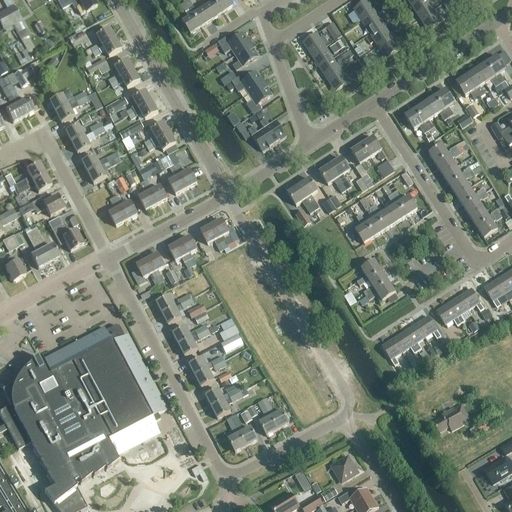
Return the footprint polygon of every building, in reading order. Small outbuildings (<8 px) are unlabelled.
[(62,0),(57,3),(60,8),(62,11),(72,5),(75,10),(76,9),(81,16),(86,13),(86,14),(97,8),(92,0),(62,0)] [(210,6),(204,10),(212,23),(223,16),(214,3),(212,0),(206,0),(207,1),(210,6)] [(218,0),(212,0),(214,3),(223,16),(233,9),(227,0),(219,0),(218,0)] [(405,0),(411,9),(424,0),(405,0)] [(425,0),(424,0),(411,9),(419,21),(433,12),(425,0)] [(453,18),(460,12),(451,1),(444,7),(453,18)] [(185,5),(190,12),(195,9),(190,2),(185,5)] [(375,15),(367,3),(353,12),(361,24),(375,15)] [(187,14),(190,19),(182,24),(191,37),(201,30),(193,17),(190,12),(185,5),(181,7),(186,15),(187,14)] [(5,14),(12,25),(17,34),(25,30),(20,21),(13,9),(5,14)] [(195,9),(190,12),(193,17),(201,30),(212,23),(204,10),(198,14),(195,9)] [(419,21),(427,33),(441,24),(433,12),(419,21)] [(12,25),(5,14),(0,16),(0,25),(2,30),(12,25)] [(361,24),(369,36),(383,27),(375,15),(361,24)] [(341,37),(333,25),(326,30),(334,42),(341,37)] [(383,27),(369,36),(377,48),(391,39),(383,27)] [(110,31),(97,38),(103,48),(116,41),(110,31)] [(235,58),(252,47),(248,41),(247,42),(243,35),(227,46),(221,50),(225,56),(231,52),(235,58)] [(303,45),(311,57),(324,49),(316,36),(303,45)] [(377,48),(385,61),(399,52),(391,39),(377,48)] [(330,47),(334,54),(345,47),(341,40),(330,47)] [(122,51),(116,41),(103,48),(99,51),(93,54),(96,59),(106,54),(109,59),(122,51)] [(13,45),(9,48),(11,51),(12,51),(14,55),(18,53),(15,48),(15,49),(13,45)] [(214,47),(209,51),(213,57),(219,54),(214,47)] [(252,47),(235,58),(239,63),(232,68),(236,73),(243,69),(259,59),(254,53),(255,52),(252,47)] [(360,48),(355,51),(358,57),(363,53),(360,48)] [(324,49),(311,57),(319,69),(332,61),(324,49)] [(26,60),(20,63),(22,67),(33,60),(27,51),(22,53),(26,60)] [(353,57),(349,52),(336,61),(339,67),(353,57)] [(50,65),(56,68),(59,61),(52,58),(50,65)] [(496,58),(486,65),(500,86),(505,83),(500,76),(506,73),(496,58)] [(102,77),(111,72),(105,61),(88,71),(91,77),(99,72),(102,77)] [(319,69),(327,81),(340,73),(332,61),(319,69)] [(109,82),(111,85),(134,72),(128,62),(115,69),(119,75),(115,78),(115,79),(109,82)] [(476,72),(485,86),(491,82),(495,90),(500,86),(486,65),(476,72)] [(12,75),(3,80),(7,88),(13,99),(18,97),(13,87),(18,84),(21,89),(29,85),(25,79),(34,75),(31,70),(30,68),(29,68),(14,77),(12,75)] [(113,90),(124,84),(127,90),(140,83),(134,72),(111,85),(113,90)] [(480,100),(481,99),(485,97),(480,89),(485,86),(476,72),(466,78),(480,100)] [(340,73),(327,81),(335,94),(348,85),(340,73)] [(249,97),(265,86),(262,80),(261,81),(257,74),(241,85),(235,89),(238,95),(245,91),(249,97)] [(466,78),(456,85),(465,99),(471,96),(475,103),(480,100),(466,78)] [(265,86),(249,97),(253,102),(246,107),(250,112),(256,108),(272,98),(268,92),(269,91),(265,86)] [(500,86),(495,90),(499,95),(503,91),(500,86)] [(7,88),(3,91),(9,101),(13,99),(7,88)] [(445,92),(435,99),(449,120),(454,117),(449,110),(454,106),(445,92)] [(89,97),(96,111),(103,108),(96,93),(89,97)] [(77,104),(88,98),(86,94),(74,100),(77,104)] [(127,113),(129,117),(152,104),(146,94),(133,101),(137,107),(132,109),(133,110),(127,113)] [(18,97),(13,99),(16,106),(23,119),(34,113),(27,100),(21,103),(18,97)] [(50,104),(56,115),(69,108),(77,104),(74,100),(67,104),(63,97),(50,104)] [(88,98),(77,104),(79,109),(90,103),(88,98)] [(13,99),(9,101),(13,108),(6,112),(13,125),(23,119),(16,106),(13,99)] [(425,105),(434,120),(439,116),(444,123),(449,120),(435,99),(425,105)] [(127,106),(124,100),(108,110),(111,115),(127,106)] [(490,112),(498,107),(494,101),(487,106),(490,112)] [(69,108),(56,115),(62,126),(75,119),(72,113),(79,109),(77,104),(69,108)] [(152,104),(129,117),(132,122),(142,116),(145,122),(158,114),(152,104)] [(429,123),(434,120),(425,105),(415,112),(429,133),(434,130),(429,123)] [(478,117),(472,107),(466,111),(473,120),(478,117)] [(424,136),(429,133),(415,112),(405,119),(414,133),(419,129),(424,136)] [(261,113),(256,116),(259,121),(264,118),(261,113)] [(228,117),(234,126),(239,123),(233,114),(228,117)] [(89,117),(81,121),(84,127),(92,123),(89,117)] [(468,117),(464,120),(468,126),(472,124),(468,117)] [(504,142),(511,136),(511,117),(507,121),(511,128),(502,134),(498,126),(491,130),(499,142),(503,140),(504,142)] [(260,124),(264,131),(275,148),(280,144),(280,143),(286,139),(276,123),(270,127),(266,121),(260,124)] [(123,142),(133,136),(144,130),(141,123),(130,129),(119,134),(123,142)] [(91,130),(93,134),(103,128),(101,124),(91,130)] [(111,125),(104,129),(106,134),(114,130),(111,125)] [(240,135),(246,131),(242,125),(236,129),(240,135)] [(145,145),(147,149),(170,136),(164,126),(151,133),(155,139),(145,145)] [(79,127),(66,134),(72,145),(85,138),(79,127)] [(88,143),(95,139),(106,134),(104,129),(103,128),(93,134),(93,135),(85,138),(72,145),(78,156),(91,149),(88,143)] [(270,151),(275,148),(264,131),(258,135),(254,128),(248,132),(252,139),(263,154),(269,150),(270,151)] [(136,143),(147,137),(144,131),(132,138),(136,143)] [(150,154),(160,148),(163,154),(176,147),(170,136),(147,149),(150,154)] [(511,136),(504,142),(500,144),(505,154),(510,151),(508,148),(511,145),(511,136)] [(373,140),(362,147),(371,160),(377,156),(381,163),(385,160),(381,153),(382,153),(373,140)] [(442,148),(429,156),(436,167),(462,150),(460,146),(450,152),(451,153),(448,155),(442,148)] [(365,164),(371,160),(362,147),(351,154),(360,167),(365,173),(369,171),(365,164)] [(462,150),(436,167),(443,178),(456,169),(452,162),(454,160),(455,161),(465,154),(462,150)] [(109,165),(120,159),(117,155),(106,160),(109,165)] [(109,165),(106,160),(98,164),(96,159),(83,165),(88,176),(101,169),(109,165)] [(111,170),(122,164),(120,159),(109,165),(111,170)] [(341,160),(330,167),(347,193),(352,189),(344,177),(349,173),(341,160)] [(160,163),(155,166),(160,176),(166,173),(160,163)] [(394,173),(387,163),(377,170),(384,180),(394,173)] [(14,186),(17,191),(32,183),(45,176),(39,165),(26,172),(30,178),(15,186),(14,186)] [(174,168),(177,175),(182,172),(179,165),(174,168)] [(347,193),(330,167),(319,175),(328,187),(335,183),(342,195),(347,193)] [(480,168),(472,174),(450,188),(457,199),(470,190),(465,183),(468,181),(469,182),(475,178),(483,173),(480,168)] [(101,169),(88,176),(94,186),(107,180),(101,169)] [(461,177),(456,169),(443,178),(450,188),(472,174),(470,170),(464,174),(464,175),(461,177)] [(182,172),(177,175),(179,179),(186,192),(197,186),(190,173),(184,176),(182,172)] [(128,177),(130,185),(138,183),(136,174),(128,177)] [(14,186),(15,186),(10,175),(4,179),(10,189),(14,186)] [(177,175),(173,177),(175,181),(169,184),(176,197),(186,192),(179,179),(177,175)] [(32,183),(17,191),(19,195),(30,189),(31,190),(35,188),(38,194),(51,187),(45,176),(32,183)] [(366,177),(362,180),(368,190),(373,187),(366,177)] [(130,191),(123,179),(115,183),(121,196),(130,191)] [(144,184),(157,207),(167,202),(160,189),(154,192),(149,181),(144,184)] [(307,201),(315,213),(320,210),(312,197),(317,194),(309,181),(298,188),(307,201)] [(361,181),(356,184),(362,194),(367,191),(361,181)] [(139,200),(146,213),(157,207),(144,184),(140,186),(145,196),(139,200)] [(315,213),(307,201),(298,188),(287,195),(296,208),(302,204),(311,216),(315,213)] [(475,198),(470,190),(457,199),(463,209),(486,195),(484,191),(478,195),(478,196),(475,198)] [(392,196),(406,219),(417,212),(409,198),(401,204),(399,201),(400,200),(396,194),(392,196)] [(488,199),(486,195),(463,209),(470,220),(484,211),(479,203),(482,201),(482,202),(488,199)] [(395,207),(387,212),(396,226),(406,219),(392,196),(388,199),(392,205),(393,205),(395,207)] [(15,199),(20,208),(29,203),(27,199),(22,201),(20,197),(15,199)] [(127,223),(137,218),(130,205),(125,208),(119,197),(115,199),(127,223)] [(369,197),(365,200),(370,209),(371,210),(375,207),(376,207),(369,197)] [(64,211),(57,198),(45,204),(42,199),(31,204),(37,215),(46,210),(50,218),(64,211)] [(341,208),(335,198),(329,201),(336,211),(341,208)] [(116,229),(127,223),(115,199),(111,202),(116,212),(109,216),(116,229)] [(335,212),(329,202),(324,205),(330,215),(335,212)] [(375,207),(371,210),(385,233),(396,226),(387,212),(380,217),(378,214),(379,214),(375,207)] [(14,210),(3,216),(5,221),(16,215),(14,210)] [(366,226),(375,239),(385,233),(371,210),(367,213),(371,219),(372,218),(373,221),(366,226)] [(488,219),(484,211),(470,220),(477,230),(500,216),(497,212),(491,216),(492,217),(488,219)] [(311,226),(303,214),(296,218),(304,230),(311,226)] [(16,215),(5,221),(8,225),(19,219),(16,215)] [(502,220),(500,216),(477,230),(484,241),(498,233),(493,225),(496,223),(496,224),(502,220)] [(356,219),(360,226),(361,225),(363,228),(355,233),(364,246),(375,239),(366,226),(360,217),(356,219)] [(59,219),(49,225),(53,233),(59,244),(64,241),(70,254),(83,247),(76,233),(68,237),(64,228),(59,219)] [(222,222),(211,228),(224,252),(228,250),(225,244),(226,243),(224,239),(229,236),(222,222)] [(211,228),(201,234),(208,247),(214,244),(220,254),(224,252),(211,228)] [(31,232),(26,235),(29,239),(39,234),(36,230),(31,232)] [(39,234),(29,239),(31,244),(36,241),(41,239),(39,234)] [(3,243),(9,253),(19,248),(13,237),(3,243)] [(190,239),(180,245),(189,263),(193,260),(191,256),(197,253),(190,239)] [(44,244),(39,246),(42,252),(49,265),(59,260),(52,247),(47,249),(44,244)] [(182,261),(184,265),(189,263),(180,245),(169,251),(176,264),(182,261)] [(39,246),(34,249),(37,255),(31,258),(38,271),(49,265),(42,252),(39,246)] [(212,249),(204,253),(208,262),(216,259),(212,249)] [(13,284),(26,278),(18,263),(17,264),(14,257),(6,261),(10,267),(5,270),(13,284)] [(165,284),(159,273),(165,270),(158,257),(147,262),(160,286),(165,284)] [(238,258),(221,268),(227,278),(244,267),(238,258)] [(160,286),(147,262),(136,268),(139,272),(132,276),(138,289),(147,285),(145,281),(151,277),(156,288),(160,286)] [(359,288),(369,282),(382,274),(375,263),(361,272),(367,280),(364,282),(363,280),(357,284),(359,288)] [(244,267),(227,278),(233,287),(249,277),(244,267)] [(191,270),(184,274),(188,281),(195,277),(191,270)] [(173,272),(167,276),(173,287),(179,284),(173,272)] [(369,291),(363,294),(366,299),(389,285),(382,274),(369,282),(374,290),(370,292),(369,291)] [(511,283),(507,275),(495,283),(505,297),(511,292),(511,283)] [(249,277),(233,287),(238,296),(255,286),(249,277)] [(497,302),(505,297),(495,283),(484,290),(497,310),(501,308),(497,302)] [(366,299),(359,304),(362,308),(375,299),(374,298),(377,296),(382,304),(396,295),(389,285),(366,299)] [(255,286),(238,296),(244,306),(261,295),(255,286)] [(161,288),(151,292),(154,298),(163,293),(161,288)] [(471,291),(459,299),(468,313),(476,307),(480,313),(484,311),(471,291)] [(190,296),(179,302),(181,306),(192,300),(190,296)] [(169,298),(156,305),(162,316),(175,309),(169,298)] [(461,317),(468,313),(459,299),(448,306),(461,326),(464,323),(461,317)] [(168,327),(181,320),(178,314),(184,312),(183,311),(194,305),(192,300),(181,306),(175,309),(162,316),(168,327)] [(203,306),(188,314),(192,321),(194,320),(205,314),(207,313),(203,306)] [(458,328),(461,326),(448,306),(436,313),(445,327),(454,322),(458,328)] [(271,312),(254,322),(260,332),(277,322),(271,312)] [(205,314),(194,320),(197,326),(208,321),(205,314)] [(428,319),(416,326),(425,340),(433,335),(437,341),(441,339),(428,319)] [(232,321),(221,327),(225,334),(235,328),(232,321)] [(277,322),(260,332),(266,341),(283,331),(277,322)] [(405,334),(418,353),(422,351),(418,345),(425,340),(416,326),(405,334)] [(2,412),(0,412),(0,417),(4,426),(7,432),(18,452),(30,446),(31,447),(32,447),(34,451),(32,452),(41,464),(39,465),(48,477),(45,478),(55,490),(45,497),(45,496),(44,497),(56,511),(79,511),(85,509),(86,510),(87,510),(73,485),(78,482),(80,486),(92,478),(93,480),(104,471),(106,473),(118,464),(116,459),(119,457),(130,451),(136,448),(136,449),(140,446),(142,445),(156,438),(158,437),(159,436),(154,426),(155,425),(156,424),(158,420),(156,417),(167,412),(152,383),(150,384),(148,380),(149,379),(127,337),(124,338),(119,329),(115,327),(105,333),(103,329),(92,335),(90,336),(88,337),(87,338),(86,338),(87,340),(81,343),(80,341),(61,351),(59,352),(40,362),(41,363),(24,372),(23,372),(30,384),(21,388),(19,383),(2,391),(10,408),(2,412)] [(197,337),(208,332),(206,327),(195,333),(197,337)] [(208,332),(197,337),(200,342),(211,337),(218,333),(216,328),(214,329),(209,331),(208,332)] [(172,336),(178,347),(192,340),(197,337),(195,333),(189,336),(186,329),(172,336)] [(283,331),(266,341),(272,351),(288,341),(283,331)] [(405,334),(394,341),(403,355),(411,350),(415,355),(418,353),(405,334)] [(192,340),(178,347),(184,359),(198,352),(194,345),(200,342),(197,337),(192,340)] [(243,346),(239,337),(221,347),(225,355),(243,346)] [(394,341),(382,348),(395,368),(399,366),(395,360),(403,355),(394,341)] [(440,346),(434,350),(438,357),(444,354),(440,346)] [(214,368),(225,363),(223,358),(212,364),(214,368)] [(299,358),(282,368),(288,378),(305,367),(299,358)] [(189,367),(195,378),(208,371),(214,368),(212,364),(206,367),(202,360),(189,367)] [(225,363),(214,368),(216,374),(227,368),(225,363)] [(305,367),(288,378),(294,387),(310,377),(305,367)] [(208,371),(195,378),(201,390),(214,383),(211,376),(216,374),(214,368),(208,371)] [(229,374),(218,380),(221,385),(232,379),(229,374)] [(310,377),(294,387),(299,396),(316,386),(310,377)] [(316,386),(299,396),(305,406),(322,395),(316,386)] [(205,398),(211,410),(241,394),(239,390),(222,398),(218,391),(205,398)] [(217,421),(230,414),(227,407),(244,399),(243,399),(248,396),(246,392),(241,394),(211,410),(217,421)] [(466,398),(463,400),(466,404),(476,398),(473,393),(466,398)] [(278,408),(284,406),(278,395),(273,398),(278,408)] [(263,403),(268,414),(273,411),(267,401),(263,403)] [(258,405),(264,416),(268,414),(263,403),(258,405)] [(443,419),(433,425),(439,435),(449,430),(452,434),(471,423),(462,406),(442,417),(443,419)] [(248,411),(252,420),(258,417),(253,408),(248,411)] [(241,416),(246,425),(253,422),(248,413),(241,416)] [(276,417),(271,419),(278,432),(289,426),(282,413),(276,417)] [(495,415),(469,431),(473,438),(499,423),(495,415)] [(246,449),(258,443),(251,430),(245,433),(236,417),(231,420),(246,449)] [(278,432),(271,419),(259,425),(266,439),(278,432)] [(235,455),(246,449),(231,420),(227,422),(235,438),(228,442),(235,455)] [(0,511),(1,511),(27,511),(13,489),(17,487),(12,479),(8,481),(0,467),(0,459),(1,459),(0,458),(0,435),(7,432),(4,427),(0,428),(0,511)] [(511,443),(500,450),(505,458),(511,453),(511,443)] [(342,485),(357,475),(348,460),(332,469),(342,485)] [(507,479),(511,475),(511,468),(506,460),(484,473),(493,487),(500,483),(501,484),(503,485),(507,483),(507,481),(507,479)] [(200,467),(191,471),(195,479),(199,476),(203,483),(207,481),(200,467)] [(305,479),(298,483),(304,493),(311,489),(305,479)] [(333,489),(321,496),(325,503),(337,497),(333,489)] [(342,507),(350,502),(355,511),(372,500),(367,491),(355,498),(352,492),(338,501),(342,507)] [(290,495),(270,508),(272,511),(295,511),(299,510),(290,495)] [(317,499),(301,509),(302,511),(314,511),(323,507),(317,499)] [(375,511),(378,510),(372,500),(355,511),(375,511)]
